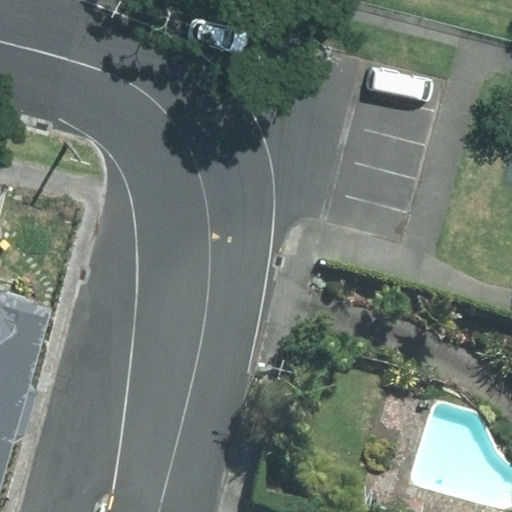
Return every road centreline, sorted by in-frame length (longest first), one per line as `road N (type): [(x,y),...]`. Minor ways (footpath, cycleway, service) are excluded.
road 1 (residential): [(0,41),(105,65),(152,94),(187,152),(214,239),(204,327)]
road 2 (residential): [(204,327),(100,382),(63,511)]
road 3 (residential): [(204,327),(177,511)]
